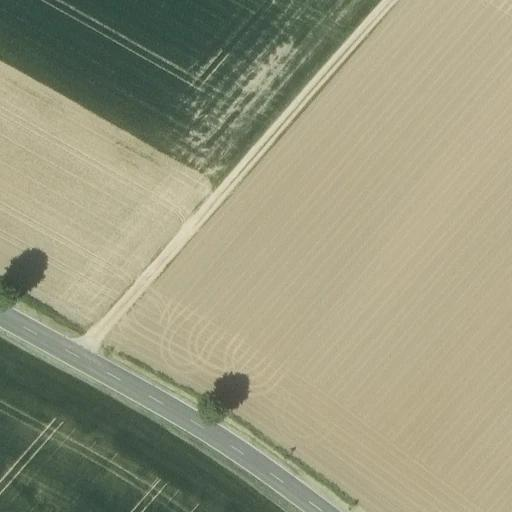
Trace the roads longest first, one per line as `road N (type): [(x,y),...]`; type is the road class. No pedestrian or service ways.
road 1 (track): [(78,359),(384,0)]
road 2 (tertiary): [(321,511),(164,406),(0,317)]
